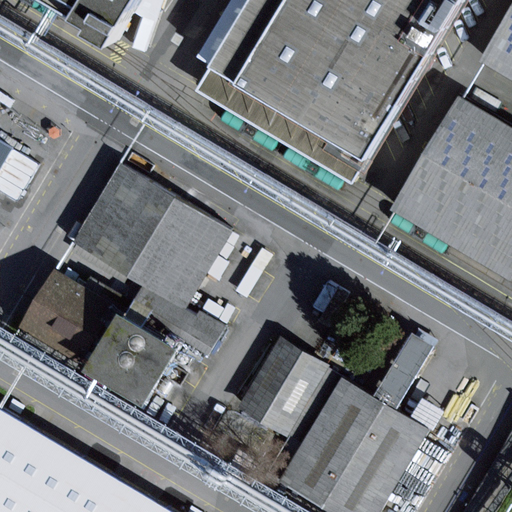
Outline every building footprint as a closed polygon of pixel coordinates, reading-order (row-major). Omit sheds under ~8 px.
[(151,0),(63,0),(128,38),(151,0)] [(477,0),(262,0),(213,83),(371,178),(477,0)] [(511,20),(488,62),(511,76),(511,20)] [(511,124),(467,99),(411,195),(511,254),(511,124)] [(47,168),(0,140),(0,183),(28,200),(47,168)] [(244,229),(131,160),(81,240),(195,309),(244,229)] [(130,307),(59,264),(23,322),(93,369),(130,307)] [(190,346),(130,307),(93,369),(157,402),(190,346)] [(336,367),(289,339),(251,401),(298,429),(336,367)] [(384,511),(434,435),(347,379),(291,466),(362,511),(384,511)] [(164,511),(0,414),(0,511),(164,511)]
